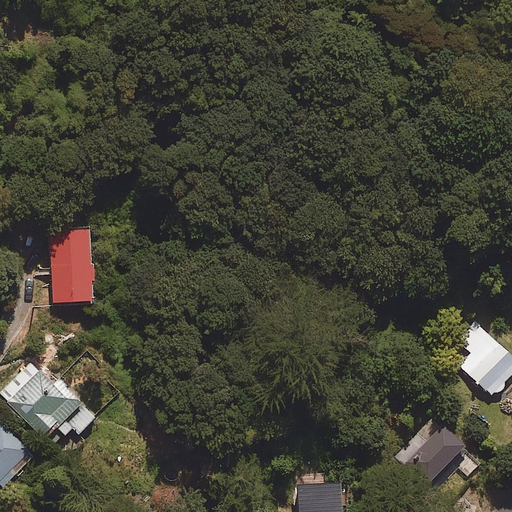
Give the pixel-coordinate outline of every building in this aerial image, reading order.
[(89,236),(50,237),(52,266),(37,266),(37,281),(51,280),(52,315),(92,313),(89,236)] [(511,380),(511,363),(477,325),(447,353),(491,400),(511,380)] [(96,428),(30,365),(0,396),(0,398),(19,417),(17,419),(47,449),(57,438),(67,447),(74,439),(80,445),(96,428)] [(36,465),(0,426),(0,496),(1,498),(36,465)] [(468,457),(443,431),(405,468),(430,494),(468,457)]
